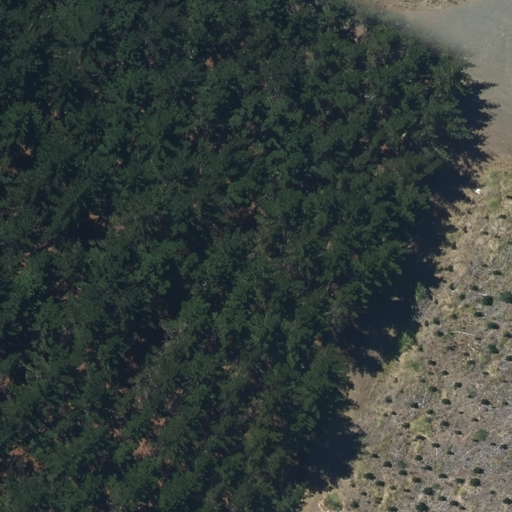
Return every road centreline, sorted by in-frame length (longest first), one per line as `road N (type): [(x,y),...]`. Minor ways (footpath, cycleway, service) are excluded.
road 1 (track): [(283,511),(476,67)]
road 2 (track): [(322,0),(476,67)]
